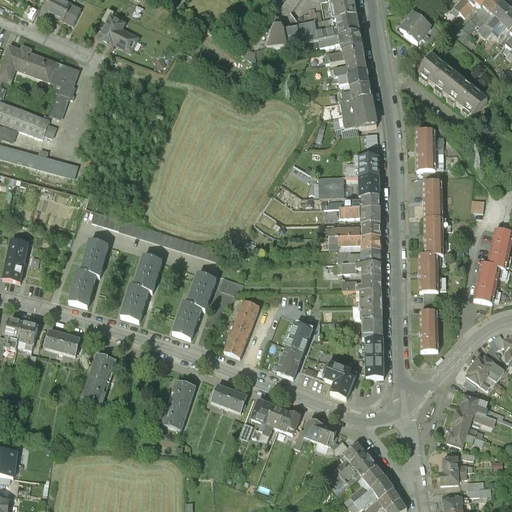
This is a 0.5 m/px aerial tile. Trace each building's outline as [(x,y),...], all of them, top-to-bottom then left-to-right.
[(54,0),(53,0),(52,3),(46,14),(73,28),(81,13),(54,0)] [(287,0),(271,22),(280,28),(284,32),(297,30),(301,28),(291,15),(302,0),(287,0)] [(352,0),(339,0),(332,1),(336,22),(356,18),(352,0)] [(462,0),(453,10),(459,15),(471,0),(462,0)] [(471,0),(459,15),(464,19),(475,6),(480,11),(489,0),(471,0)] [(489,0),(480,11),(462,30),(467,35),(477,25),(481,28),(502,5),(497,0),(489,0)] [(481,28),(480,29),(484,33),(490,26),(495,31),(511,13),(502,5),(481,28)] [(459,15),(453,10),(447,17),(452,22),(459,15)] [(114,15),(108,12),(103,23),(108,26),(111,20),(114,15)] [(495,31),(491,35),(495,38),(497,40),(506,31),(510,34),(511,31),(511,13),(495,31)] [(452,22),(450,24),(455,29),(464,19),(459,15),(452,22)] [(431,31),(413,17),(399,34),(417,48),(420,44),(431,31)] [(333,32),(317,35),(319,43),(359,36),(356,18),(336,22),(338,36),(336,36),(336,33),(333,32)] [(111,20),(108,26),(99,43),(108,47),(109,45),(130,56),(137,42),(121,34),(124,27),(111,20)] [(336,22),(301,28),(297,30),(298,37),(316,34),(317,34),(317,35),(333,32),(336,33),(336,36),(338,36),(336,22)] [(495,31),(490,26),(484,33),(480,36),(486,41),(491,35),(495,31)] [(316,34),(298,37),(297,30),(284,32),(278,33),(281,50),(319,43),(317,35),(317,34),(316,34)] [(462,30),(453,41),(462,49),(468,42),(471,39),(467,35),(462,30)] [(486,41),(485,42),(488,45),(495,38),(491,35),(486,41)] [(359,36),(319,43),(320,51),(334,48),(335,47),(340,46),(341,52),(342,52),(361,48),(359,36)] [(468,42),(462,49),(467,53),(474,47),(468,42)] [(426,49),(420,44),(417,48),(423,52),(426,49)] [(361,48),(342,52),(343,56),(338,57),(325,59),(326,67),(330,66),(330,67),(346,64),(364,61),(361,48)] [(422,59),(409,49),(402,57),(415,67),(422,59)] [(79,76),(30,57),(31,54),(23,51),(22,54),(10,50),(1,75),(0,77),(0,82),(3,84),(10,86),(18,68),(40,77),(39,81),(51,86),(52,81),(64,85),(59,98),(51,119),(52,119),(61,122),(69,102),(73,104),(75,99),(72,98),(74,93),(72,92),(79,76)] [(487,102),(431,58),(417,76),(473,120),(487,102)] [(364,61),(346,64),(347,70),(333,73),(335,80),(366,75),(364,61)] [(48,120),(1,103),(3,97),(0,96),(0,93),(3,84),(0,82),(0,77),(1,75),(0,74),(0,105),(49,125),(52,119),(51,119),(59,98),(57,97),(48,120)] [(335,80),(332,81),(333,85),(338,85),(339,87),(348,86),(349,90),(369,87),(366,75),(335,80)] [(369,87),(349,90),(350,95),(341,97),(342,105),(371,99),(369,87)] [(371,100),(340,106),(341,114),(344,132),(356,130),(356,131),(357,131),(365,129),(365,130),(376,128),(371,100)] [(49,125),(0,105),(0,126),(5,128),(4,131),(0,129),(0,142),(12,146),(17,133),(42,143),(44,139),(52,142),(56,133),(48,130),(49,125)] [(356,130),(344,132),(341,114),(335,115),(336,119),(332,120),(335,139),(358,137),(357,131),(356,131),(356,130)] [(434,134),(415,134),(416,174),(424,174),(434,174),(435,173),(434,134)] [(377,136),(365,137),(366,149),(378,148),(377,136)] [(30,159),(0,150),(0,161),(74,182),(77,171),(45,162),(47,156),(40,154),(38,160),(30,158),(30,159)] [(378,159),(355,160),(355,166),(358,166),(358,179),(379,179),(378,164),(378,160),(378,159)] [(379,179),(358,179),(359,200),(361,200),(379,199),(379,179)] [(343,180),(318,181),(319,201),(343,200),(343,180)] [(424,185),(423,185),(424,222),(442,222),(441,185),(434,185),(424,185)] [(511,198),(509,198),(501,234),(511,235),(511,198)] [(348,205),(344,205),(344,212),(379,211),(379,199),(361,200),(361,205),(348,205)] [(484,203),(472,202),(470,220),(482,221),(484,203)] [(344,205),(328,206),(328,205),(319,205),(319,213),(339,212),(344,212),(344,205)] [(379,211),(344,212),(344,220),(359,220),(359,219),(361,219),(361,224),(361,226),(380,226),(379,211)] [(224,256),(95,216),(91,226),(221,266),(224,256)] [(442,222),(424,222),(424,258),(424,259),(437,258),(437,259),(443,258),(442,222)] [(380,226),(361,226),(361,232),(333,232),(333,240),(337,240),(337,241),(380,240),(380,226)] [(487,268),(499,271),(505,273),(511,240),(511,236),(501,234),(495,232),(487,268)] [(333,240),(328,241),(329,255),(337,254),(338,254),(338,249),(337,249),(337,241),(337,240),(333,240)] [(380,240),(337,241),(337,249),(338,249),(361,249),(361,254),(380,253),(380,240)] [(29,248),(10,244),(2,282),(20,286),(29,248)] [(256,248),(245,244),(243,248),(254,253),(256,248)] [(90,245),(81,276),(77,275),(69,306),(87,311),(91,298),(92,292),(95,280),(99,281),(103,268),(105,262),(104,262),(108,250),(90,245)] [(361,249),(338,249),(338,254),(337,254),(338,268),(341,268),(348,268),(348,259),(361,259),(361,254),(361,249)] [(380,253),(361,254),(361,259),(348,259),(348,268),(380,267),(380,253)] [(179,263),(186,263),(187,258),(175,257),(174,267),(178,267),(179,263)] [(437,258),(424,259),(424,258),(418,258),(419,295),(424,295),(434,295),(438,295),(437,259),(437,258)] [(134,290),(130,289),(121,320),(139,326),(142,313),(143,313),(145,308),(144,308),(148,296),(152,297),(156,284),(158,278),(161,266),(143,260),(134,290)] [(348,268),(341,268),(341,277),(361,276),(361,281),(381,281),(380,267),(348,268)] [(487,268),(481,267),(473,303),(492,307),(499,271),(487,268)] [(341,268),(338,268),(338,269),(333,269),(333,273),(337,273),(337,277),(341,277),(341,268)] [(197,278),(187,308),(183,306),(172,337),(190,343),(195,331),(197,325),(201,313),(205,315),(209,303),(211,297),(215,284),(197,278)] [(243,288),(223,281),(219,293),(237,299),(243,288)] [(381,281),(361,281),(361,286),(342,287),(342,295),(360,295),(381,294),(381,281)] [(381,294),(360,295),(360,306),(358,306),(358,310),(381,309),(381,294)] [(434,302),(424,302),(425,315),(435,315),(434,302)] [(243,305),(224,356),(240,362),(259,311),(243,305)] [(381,309),(358,310),(358,313),(360,313),(360,324),(362,324),(382,324),(381,309)] [(425,315),(420,315),(421,355),(438,354),(437,315),(425,315)] [(23,327),(9,323),(7,331),(9,332),(7,340),(6,340),(5,341),(3,350),(4,350),(8,351),(7,352),(10,352),(16,353),(17,350),(23,327)] [(382,324),(362,324),(362,343),(365,343),(382,343),(382,324)] [(296,326),(277,376),(293,382),(312,332),(296,326)] [(38,330),(23,327),(17,350),(32,354),(38,330)] [(80,343),(50,334),(45,351),(76,359),(80,343)] [(499,338),(488,346),(490,349),(494,355),(503,348),(503,344),(504,344),(499,338)] [(511,338),(509,339),(509,343),(504,344),(503,344),(503,348),(506,367),(509,366),(510,371),(511,370),(511,338)] [(382,343),(365,343),(366,382),(383,381),(382,343)] [(490,349),(483,360),(494,368),(499,361),(494,355),(490,349)] [(36,360),(31,358),(28,371),(33,372),(36,360)] [(116,364),(97,358),(82,401),(102,408),(116,364)] [(494,368),(483,360),(480,363),(478,361),(472,369),(486,378),(496,385),(500,379),(500,380),(504,375),(494,368)] [(486,378),(472,369),(470,372),(469,372),(468,373),(468,374),(467,375),(467,376),(465,379),(479,389),(480,388),(483,384),(486,378)] [(356,377),(340,371),(330,397),(346,403),(356,377)] [(475,389),(466,382),(462,388),(472,394),(475,389)] [(176,384),(162,428),(181,434),(196,391),(176,384)] [(490,389),(483,384),(480,388),(487,393),(490,389)] [(247,400),(217,388),(211,405),(241,416),(247,400)] [(472,394),(462,388),(459,395),(470,399),(472,394)] [(487,406),(462,398),(459,407),(461,407),(460,410),(479,417),(485,419),(487,413),(485,412),(487,406)] [(273,410),(258,404),(252,422),(262,426),(259,434),(255,432),(252,440),(260,444),(260,443),(266,428),(273,410)] [(285,415),(273,410),(266,428),(272,430),(278,432),(285,415)] [(479,417),(460,410),(459,414),(457,413),(454,421),(470,427),(472,421),(482,425),(486,427),(486,426),(493,428),(495,423),(494,423),(485,419),(479,417)] [(496,416),(487,413),(485,419),(494,423),(496,416)] [(295,419),(285,415),(278,432),(292,438),(298,424),(299,424),(300,422),(299,419),(296,418),(295,419)] [(470,427),(454,421),(451,430),(453,430),(452,433),(466,438),(468,432),(470,427)] [(323,429),(309,424),(304,437),(304,440),(317,445),(323,429)] [(251,432),(244,428),(240,439),(247,442),(251,432)] [(260,443),(260,444),(266,446),(272,430),(266,428),(260,443)] [(336,434),(323,429),(317,445),(331,450),(332,451),(334,445),(332,444),(336,434)] [(482,437),(468,432),(466,438),(484,444),(485,444),(485,442),(481,441),(482,437)] [(466,438),(452,433),(451,436),(450,436),(447,445),(462,450),(464,444),(466,438)] [(296,441),(293,450),(299,452),(304,440),(304,437),(299,435),(296,441)] [(484,444),(466,438),(464,444),(472,447),(482,450),(484,444)] [(292,440),(288,443),(286,447),(293,450),(296,441),(292,440)] [(396,443),(391,446),(390,449),(391,451),(394,452),(400,449),(396,443)] [(340,447),(332,453),(334,455),(336,458),(347,449),(343,444),(340,447)] [(331,450),(317,445),(314,452),(324,456),(332,457),(334,455),(332,453),(331,452),(331,450)] [(340,447),(334,445),(332,451),(331,450),(331,452),(332,453),(340,447)] [(358,447),(344,459),(340,462),(343,465),(337,470),(341,476),(365,456),(358,447)] [(0,467),(15,470),(17,457),(0,454),(0,467)] [(339,477),(339,478),(330,486),(328,487),(337,498),(360,478),(362,481),(363,481),(376,470),(365,456),(341,476),(339,477)] [(458,461),(444,462),(443,462),(442,463),(441,464),(442,476),(457,476),(457,472),(457,467),(458,467),(458,461)] [(0,479),(14,482),(15,470),(0,467),(0,479)] [(376,470),(363,481),(365,484),(362,486),(365,489),(367,487),(371,492),(385,481),(376,470)] [(334,472),(325,480),(330,486),(339,478),(339,477),(334,472)] [(457,476),(442,476),(440,476),(440,488),(458,487),(457,481),(457,476)] [(359,502),(354,506),(356,509),(358,511),(370,502),(375,507),(379,504),(393,493),(385,482),(385,481),(371,492),(367,496),(359,502)] [(481,484),(465,486),(465,493),(478,492),(482,491),(481,484)] [(362,490),(352,498),(354,500),(356,498),(359,502),(367,496),(362,490)] [(478,492),(465,493),(466,500),(478,499),(478,492)] [(393,493),(379,504),(383,509),(379,511),(387,511),(400,502),(393,493)] [(460,500),(442,502),(443,511),(461,511),(460,507),(461,507),(460,500)] [(406,511),(400,502),(387,511),(406,511)] [(0,511),(8,511),(9,505),(4,505),(0,504),(0,503),(0,511)]
